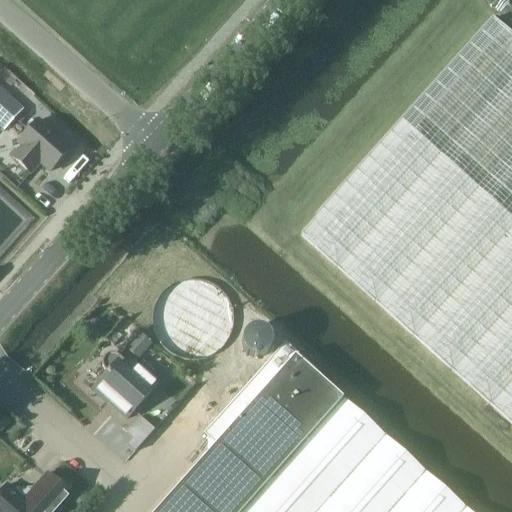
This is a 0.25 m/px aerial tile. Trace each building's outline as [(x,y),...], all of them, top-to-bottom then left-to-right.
[(511,32),(496,18),(301,235),(511,424),(511,32)] [(0,129),(3,133),(23,112),(0,91),(0,129)] [(37,122),(17,144),(21,148),(12,158),(30,175),(39,164),(49,172),(70,150),(37,122)] [(469,511),(343,399),(318,377),(320,375),(285,343),(203,434),(214,445),(154,511),(469,511)] [(127,420),(157,386),(130,361),(127,364),(118,357),(114,354),(109,354),(104,357),(102,361),(101,366),(103,370),(107,373),(92,390),(127,420)] [(161,426),(182,445),(209,414),(188,395),(161,426)] [(6,486),(0,492),(0,511),(58,511),(71,497),(46,474),(27,496),(25,495),(19,495),(18,496),(6,486)]
